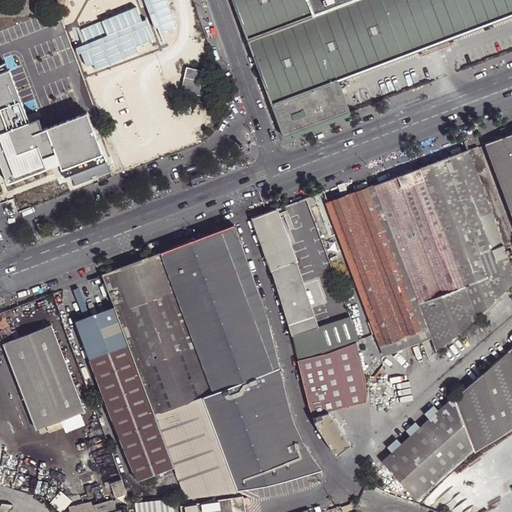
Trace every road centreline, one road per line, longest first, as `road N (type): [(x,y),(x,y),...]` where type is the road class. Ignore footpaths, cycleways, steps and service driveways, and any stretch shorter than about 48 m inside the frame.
road 1 (primary): [(0,277),(280,174)]
road 2 (primary): [(280,174),(511,86)]
road 3 (unclassified): [(217,0),(280,174)]
